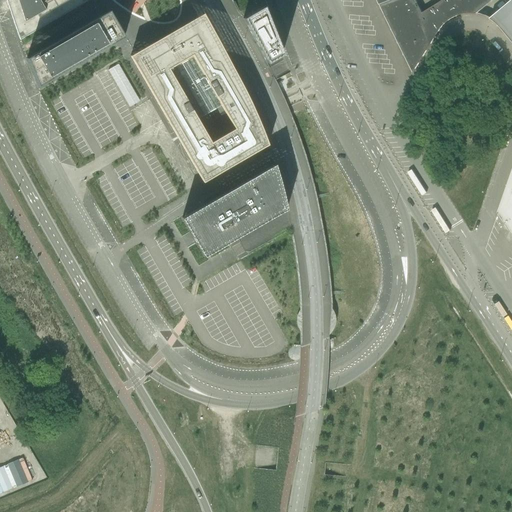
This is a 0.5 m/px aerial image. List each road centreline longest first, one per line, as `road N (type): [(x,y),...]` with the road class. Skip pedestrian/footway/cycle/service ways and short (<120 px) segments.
road 1 (unclassified): [(0,39),(64,185),(175,361)]
road 2 (unclassified): [(511,307),(389,116),(333,0)]
road 3 (unclassified): [(398,269),(382,212),(279,0)]
road 4 (unclassified): [(175,361),(245,387),(325,372),(380,327),(398,269)]
road 5 (secondary): [(511,364),(376,155)]
road 6 (secondary): [(0,141),(116,344)]
road 7 (secondary): [(116,344),(164,383),(199,398),(241,406),(296,398)]
road 8 (secondary): [(116,344),(206,511)]
road 9 (secondary): [(396,329),(411,286),(409,233),(376,155)]
road 10 (secondary): [(376,155),(303,0)]
road 11 (unclassified): [(175,361),(186,380),(209,392),(296,398)]
road 12 (secondary): [(296,398),(354,373),(396,329)]
